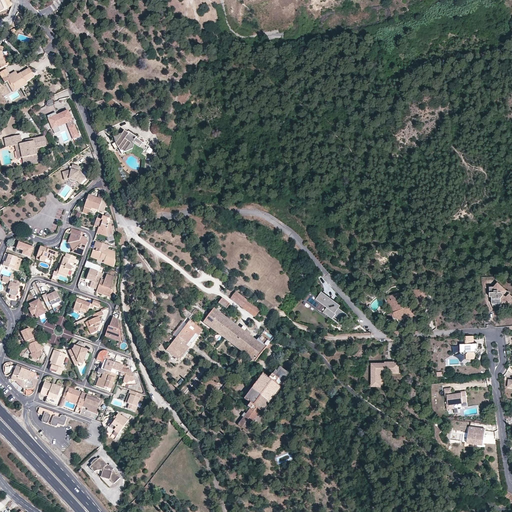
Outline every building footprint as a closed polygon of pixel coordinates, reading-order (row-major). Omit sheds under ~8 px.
[(0,0),(0,13),(9,9),(4,0),(0,0)] [(207,66),(202,63),(197,72),(203,75),(207,66)] [(7,70),(0,73),(0,74),(5,83),(7,82),(8,81),(11,86),(13,85),(16,91),(27,84),(26,82),(34,77),(30,69),(18,76),(10,80),(8,77),(10,75),(7,70)] [(13,93),(16,91),(13,85),(11,86),(8,81),(7,82),(13,93)] [(104,100),(92,103),(94,109),(95,113),(107,110),(104,100)] [(52,113),(47,115),(52,128),(58,126),(66,122),(73,138),(78,136),(68,110),(56,115),(54,116),(52,113)] [(113,137),(115,143),(118,148),(120,152),(124,150),(125,152),(133,149),(146,158),(144,169),(149,170),(149,166),(152,166),(152,158),(157,156),(156,153),(158,152),(158,150),(149,144),(149,142),(138,135),(137,137),(128,132),(127,132),(125,131),(122,134),(113,137)] [(6,147),(15,145),(18,145),(16,136),(4,139),(6,147)] [(22,144),(18,145),(19,151),(21,150),(22,158),(29,157),(29,160),(37,159),(35,148),(46,146),(44,137),(31,139),(32,142),(26,143),(22,144)] [(141,169),(144,169),(146,158),(133,149),(125,152),(126,155),(132,153),(141,160),(141,169)] [(72,164),(71,169),(71,171),(69,171),(67,170),(62,171),(64,179),(69,178),(70,179),(75,180),(76,179),(80,183),(85,177),(82,173),(81,174),(79,172),(79,171),(80,166),(72,164)] [(89,195),(85,206),(92,208),(99,211),(102,201),(102,200),(89,195)] [(89,215),(92,208),(85,206),(82,212),(89,215)] [(110,219),(102,216),(101,219),(97,218),(94,226),(99,227),(97,232),(97,233),(101,235),(103,231),(107,233),(107,234),(112,232),(111,226),(108,224),(110,219)] [(81,232),(71,228),(70,232),(71,232),(72,233),(71,237),(72,237),(70,242),(72,243),(74,248),(74,249),(79,251),(78,253),(83,254),(87,242),(83,241),(82,238),(83,236),(82,236),(80,235),(81,232)] [(72,233),(71,232),(68,243),(69,243),(72,251),(82,255),(83,254),(78,253),(79,251),(74,249),(74,248),(72,243),(70,242),(72,237),(71,237),(72,233)] [(108,245),(96,241),(94,247),(96,248),(99,249),(98,252),(95,251),(93,250),(91,257),(97,260),(100,259),(104,261),(104,263),(113,267),(115,262),(114,252),(107,249),(108,245)] [(33,247),(19,242),(17,247),(16,247),(15,251),(30,257),(33,247)] [(39,260),(44,262),(45,259),(48,260),(50,254),(56,256),(57,253),(47,249),(48,247),(45,246),(44,248),(41,246),(36,259),(39,260)] [(76,257),(66,253),(65,257),(63,257),(58,272),(67,275),(69,270),(71,271),(74,261),(75,261),(76,257)] [(22,259),(9,254),(6,262),(4,261),(3,266),(17,271),(22,259)] [(97,276),(99,272),(91,269),(87,279),(92,281),(90,287),(98,290),(101,279),(102,278),(97,276)] [(104,281),(101,279),(98,290),(97,292),(103,294),(103,292),(111,295),(113,291),(111,290),(114,282),(113,282),(114,277),(107,274),(104,281)] [(21,282),(3,275),(2,279),(3,279),(2,281),(8,283),(8,286),(9,286),(8,288),(11,289),(9,294),(11,295),(10,298),(14,300),(21,282)] [(501,303),(501,305),(501,306),(507,306),(507,303),(510,300),(511,300),(511,296),(510,294),(510,293),(510,292),(509,291),(508,290),(506,291),(498,283),(494,286),(489,287),(489,292),(493,292),(493,295),(492,295),(492,297),(492,304),(501,303)] [(425,290),(412,289),(414,294),(418,294),(418,296),(416,299),(420,304),(419,306),(407,306),(407,307),(404,307),(402,301),(403,299),(404,298),(405,297),(407,297),(408,297),(408,295),(407,294),(406,293),(405,292),(406,291),(395,294),(392,300),(395,307),(392,306),(391,310),(392,312),(395,311),(396,314),(400,315),(399,317),(403,319),(404,317),(408,316),(408,317),(410,317),(412,316),(419,309),(420,311),(425,306),(424,306),(422,306),(422,302),(424,303),(425,303),(425,290)] [(46,294),(42,296),(45,302),(49,300),(52,305),(61,300),(56,291),(52,293),(47,295),(46,294)] [(255,317),(260,310),(235,292),(230,298),(255,317)] [(341,306),(323,292),(317,300),(328,308),(324,312),(334,320),(335,317),(342,322),(347,315),(339,309),(341,306)] [(226,309),(230,304),(222,298),(218,303),(226,309)] [(39,299),(30,304),(31,307),(29,309),(32,315),(35,314),(36,317),(46,313),(39,299)] [(100,303),(93,300),(92,304),(77,299),(73,310),(80,312),(81,309),(88,311),(89,307),(92,308),(94,306),(98,308),(100,303)] [(249,357),(259,343),(256,341),(244,332),(247,329),(243,326),(241,329),(217,312),(213,309),(203,322),(249,357)] [(102,311),(92,315),(94,319),(88,321),(90,326),(88,328),(91,334),(97,331),(99,325),(98,322),(101,321),(99,316),(103,315),(102,311)] [(110,326),(109,326),(106,334),(110,335),(109,337),(115,339),(115,337),(120,336),(118,324),(116,323),(118,319),(113,317),(110,326)] [(187,350),(188,349),(193,342),(198,336),(203,330),(190,320),(176,338),(180,341),(179,343),(187,350)] [(30,344),(36,341),(35,337),(33,338),(30,331),(29,328),(21,332),(23,337),(25,342),(28,341),(30,344)] [(261,335),(270,342),(274,337),(265,330),(261,335)] [(266,348),(270,343),(270,342),(261,335),(256,341),(259,343),(266,348)] [(473,336),(465,336),(465,342),(463,344),(459,344),(460,352),(463,352),(466,354),(466,359),(474,359),(474,352),(474,349),(477,349),(477,344),(473,344),(473,336)] [(183,355),(187,350),(179,343),(180,341),(176,338),(167,349),(166,350),(179,361),(183,355)] [(43,349),(38,340),(36,341),(30,344),(27,345),(31,354),(30,355),(31,358),(37,360),(39,359),(41,354),(39,351),(41,350),(43,349)] [(255,362),(266,348),(259,343),(249,357),(255,362)] [(88,350),(74,344),(73,347),(68,350),(75,364),(79,363),(80,364),(82,364),(84,358),(82,358),(84,353),(86,354),(88,350)] [(60,368),(65,353),(54,349),(50,360),(51,361),(50,364),(51,364),(49,370),(52,371),(51,371),(56,373),(61,375),(63,369),(60,368)] [(106,369),(111,371),(114,361),(108,359),(106,364),(103,362),(101,368),(106,369)] [(120,374),(124,365),(114,361),(111,371),(116,373),(120,374)] [(135,379),(130,366),(127,366),(124,364),(124,365),(120,374),(119,377),(124,379),(128,380),(128,381),(130,380),(131,381),(135,379)] [(398,372),(398,365),(373,366),(373,387),(380,387),(380,373),(398,372)] [(26,369),(17,366),(11,380),(17,382),(19,384),(26,391),(34,389),(33,380),(35,373),(26,369)] [(103,378),(106,369),(101,368),(98,366),(96,370),(102,373),(101,377),(103,378)] [(276,395),(282,388),(279,385),(288,374),(280,368),(274,376),(272,375),(269,378),(263,374),(256,384),(265,390),(266,388),(276,395)] [(110,387),(116,373),(111,371),(106,369),(103,378),(101,377),(98,385),(103,387),(104,385),(110,387)] [(60,389),(52,386),(52,384),(49,383),(45,382),(40,394),(47,396),(45,402),(58,406),(60,401),(57,399),(60,389)] [(269,404),(274,398),(276,395),(266,388),(265,390),(256,384),(254,386),(252,389),(261,396),(260,397),(269,404)] [(80,414),(86,397),(82,395),(83,392),(77,390),(70,387),(66,398),(71,399),(79,402),(78,405),(76,404),(74,409),(64,406),(66,401),(62,399),(59,407),(80,414)] [(457,401),(462,401),(466,400),(465,390),(457,391),(457,393),(455,393),(452,394),(451,388),(444,388),(445,398),(447,397),(448,401),(446,401),(447,409),(453,408),(453,404),(457,403),(457,401)] [(263,413),(269,404),(260,397),(261,396),(252,389),(244,399),(247,401),(245,403),(245,405),(247,407),(240,415),(243,417),(238,424),(248,432),(254,425),(251,423),(260,411),(263,413)] [(141,394),(130,390),(128,394),(130,395),(127,403),(129,404),(128,408),(135,411),(141,394)] [(86,397),(80,414),(91,418),(95,420),(97,414),(87,411),(88,409),(98,412),(100,407),(98,407),(100,401),(92,398),(92,396),(87,394),(86,397)] [(102,400),(92,396),(92,398),(100,401),(98,407),(100,407),(102,400)] [(55,413),(40,407),(38,412),(39,414),(44,415),(42,420),(43,422),(47,423),(48,422),(51,414),(54,415),(51,423),(52,425),(56,426),(57,426),(58,424),(63,426),(64,425),(67,417),(55,413)] [(118,413),(115,417),(116,418),(115,419),(114,421),(109,427),(115,431),(113,434),(116,436),(118,434),(129,419),(122,414),(121,415),(118,413)] [(109,427),(114,421),(111,419),(107,425),(108,426),(106,429),(112,434),(113,434),(115,431),(109,427)] [(468,443),(483,445),(485,429),(470,427),(468,443)] [(108,465),(100,457),(98,459),(97,458),(95,459),(93,461),(91,463),(89,465),(88,466),(89,467),(87,469),(92,474),(100,472),(103,478),(110,479),(114,483),(120,477),(112,470),(114,468),(109,464),(108,465)]
